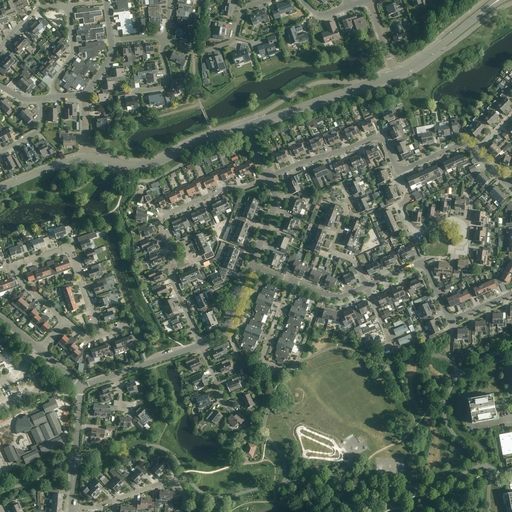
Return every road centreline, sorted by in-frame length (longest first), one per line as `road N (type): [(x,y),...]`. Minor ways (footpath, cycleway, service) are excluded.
road 1 (residential): [(201,345),(177,290),(162,220),(268,177)]
road 2 (residential): [(323,293),(297,361),(285,369),(261,359),(291,281)]
road 3 (residential): [(511,293),(450,320),(422,260),(365,286)]
road 4 (tertiary): [(85,157),(146,166),(246,126)]
road 5 (tertiary): [(246,126),(395,73)]
road 6 (residential): [(100,336),(66,249),(15,264)]
road 7 (residential): [(397,172),(411,229),(453,219),(466,228),(454,251)]
road 8 (residential): [(179,511),(182,491),(168,482),(94,507),(71,506)]
road 9 (residential): [(264,1),(245,8),(230,43),(199,53),(164,40)]
road 10 (unclassified): [(71,506),(81,386)]
road 11 (residential): [(268,177),(381,137)]
